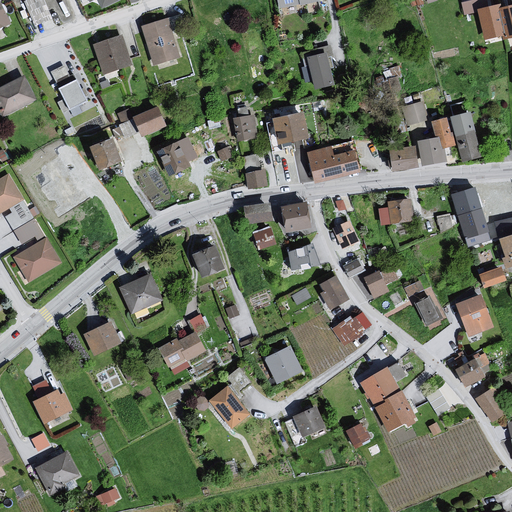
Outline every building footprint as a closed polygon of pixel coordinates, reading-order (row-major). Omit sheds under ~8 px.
[(0,0),(0,31),(13,25),(0,0)] [(26,0),(33,15),(49,8),(45,0),(26,0)] [(89,0),(91,4),(98,0),(104,11),(125,0),(89,0)] [(298,0),(278,0),(281,11),(300,7),(298,0)] [(319,0),(299,0),(302,9),(321,5),(319,0)] [(510,39),(503,12),(503,7),(480,13),(486,41),(501,38),(510,39)] [(511,9),(503,12),(510,39),(510,40),(511,39),(511,9)] [(169,20),(143,28),(155,68),(179,61),(181,57),(169,20)] [(123,37),(94,47),(104,77),(127,70),(131,61),(123,37)] [(328,56),(309,59),(316,90),(335,86),(328,56)] [(56,77),(69,70),(65,62),(52,68),(56,77)] [(27,77),(0,90),(0,112),(3,119),(38,100),(27,77)] [(79,80),(61,90),(72,112),(90,104),(79,80)] [(424,102),(404,110),(408,127),(432,122),(424,102)] [(128,134),(139,130),(130,106),(119,110),(128,134)] [(160,110),(135,119),(145,139),(168,128),(160,110)] [(306,114),(277,120),(280,145),(312,140),(306,114)] [(473,114),(453,119),(463,163),(485,160),(473,114)] [(255,117),(233,121),(239,144),(260,140),(255,117)] [(449,119),(433,123),(437,139),(441,139),(445,149),(457,147),(449,119)] [(437,139),(419,142),(425,168),(450,164),(445,149),(441,139),(437,139)] [(116,142),(93,149),(102,172),(123,165),(125,163),(116,142)] [(181,143),(159,155),(171,178),(192,168),(181,143)] [(333,147),(308,155),(317,186),(362,172),(354,143),(333,147)] [(418,147),(391,152),(397,172),(423,167),(418,147)] [(266,172),(248,176),(248,191),(268,189),(266,172)] [(8,177),(0,181),(0,216),(23,202),(8,177)] [(476,191),(451,198),(464,240),(489,233),(476,191)] [(412,201),(389,204),(393,227),(415,224),(412,201)] [(273,206),(245,209),(248,225),(275,224),(273,206)] [(310,206),(284,209),(290,236),(315,232),(310,206)] [(35,217),(14,227),(22,242),(42,231),(35,217)] [(351,223),(333,231),(342,251),(360,244),(351,223)] [(271,230),(254,235),(260,252),(279,247),(271,230)] [(511,237),(502,241),(507,258),(504,260),(508,268),(511,267),(511,237)] [(13,261),(29,284),(62,265),(47,241),(13,261)] [(314,247),(289,255),(290,271),(303,270),(302,265),(309,265),(312,268),(322,267),(314,247)] [(220,250),(194,257),(203,280),(225,270),(220,250)] [(346,263),(350,273),(363,267),(359,257),(346,263)] [(503,269),(482,277),(486,291),(509,282),(503,269)] [(380,273),(365,281),(375,302),(390,295),(387,287),(399,282),(394,270),(380,273)] [(153,277),(120,289),(133,318),(163,304),(153,277)] [(338,278),(322,287),(325,293),(321,295),(330,310),(351,301),(338,278)] [(404,285),(409,295),(425,287),(420,278),(404,285)] [(307,287),(293,292),(296,300),(310,296),(307,287)] [(470,338),(494,327),(484,298),(458,307),(470,338)] [(431,300),(419,305),(428,326),(441,319),(431,300)] [(202,313),(191,316),(193,324),(204,321),(202,313)] [(342,322),(331,330),(342,347),(366,333),(371,326),(363,315),(354,320),(352,317),(343,324),(342,322)] [(112,324),(86,336),(96,359),(122,346),(112,324)] [(197,334),(159,348),(170,372),(207,353),(197,334)] [(292,347),(267,361),(277,387),(305,375),(292,347)] [(475,361),(456,371),(467,387),(488,378),(486,373),(492,371),(483,354),(473,358),(475,361)] [(226,372),(233,388),(250,380),(242,365),(226,372)] [(390,369),(359,384),(374,406),(399,390),(390,369)] [(230,388),(211,403),(232,431),(252,416),(230,388)] [(511,412),(499,389),(480,399),(494,424),(511,414),(511,412)] [(63,391),(35,404),(46,429),(73,417),(63,391)] [(449,406),(439,391),(428,398),(438,413),(449,406)] [(405,395),(379,409),(390,435),(417,421),(405,395)] [(319,409),(284,425),(295,450),(328,433),(319,409)] [(364,426),(349,433),(358,451),(373,445),(364,426)] [(45,430),(32,436),(38,449),(51,443),(45,430)] [(0,434),(0,469),(14,463),(0,434)] [(70,451),(35,470),(49,498),(81,478),(70,451)] [(100,491),(105,504),(121,497),(117,485),(100,491)]
